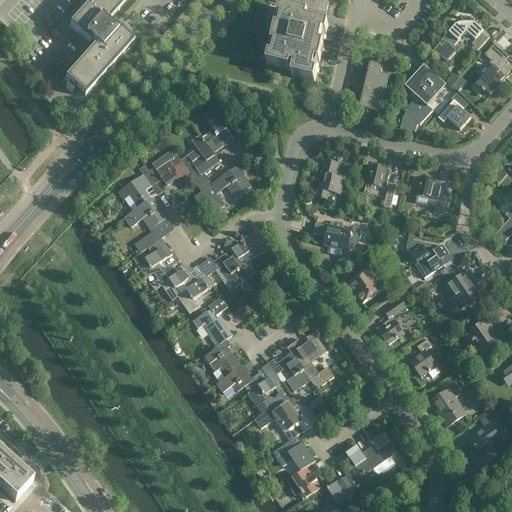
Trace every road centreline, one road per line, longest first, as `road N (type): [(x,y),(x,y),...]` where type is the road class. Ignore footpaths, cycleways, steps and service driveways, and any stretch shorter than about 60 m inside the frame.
road 1 (tertiary): [(0,246),(221,0)]
road 2 (residential): [(279,215),(250,218),(191,257),(169,206)]
road 3 (residential): [(326,128),(449,157),(469,154)]
road 4 (tertiary): [(96,511),(7,396)]
road 5 (residential): [(469,154),(462,229),(495,275)]
road 6 (residential): [(326,128),(356,0)]
road 7 (residential): [(395,401),(325,302)]
road 8 (residential): [(433,511),(434,465),(395,401)]
